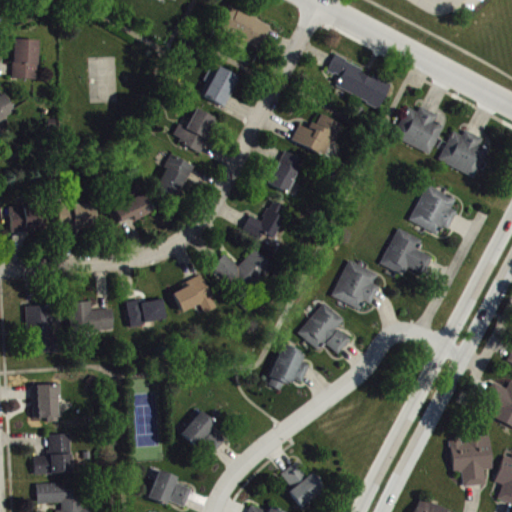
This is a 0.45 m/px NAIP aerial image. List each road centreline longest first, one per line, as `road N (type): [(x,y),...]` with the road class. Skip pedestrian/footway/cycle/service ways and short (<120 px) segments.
road 1 (residential): [(0,271),(137,263),(182,244),(213,216),(319,0)]
road 2 (residential): [(511,211),(356,511)]
road 3 (residential): [(463,357),(416,332),(390,336),(349,384),(237,469),(213,511)]
road 4 (residential): [(381,511),(511,263)]
road 5 (residential): [(319,0),(511,104)]
